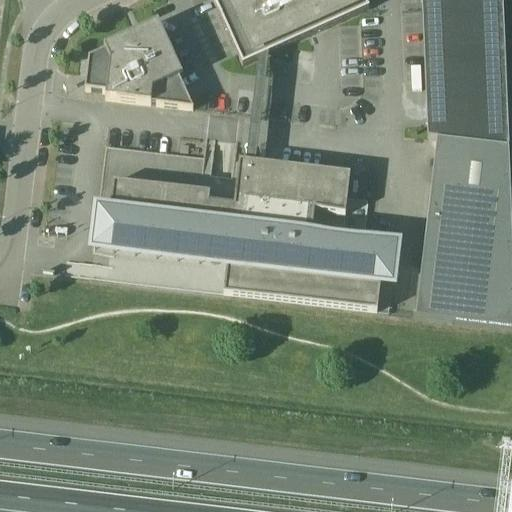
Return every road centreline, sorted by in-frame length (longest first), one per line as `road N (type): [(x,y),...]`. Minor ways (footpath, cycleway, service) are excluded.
road 1 (motorway): [(511,505),(0,445)]
road 2 (unclassified): [(86,0),(53,20),(36,54),(12,240),(0,267)]
road 3 (motorway): [(0,495),(137,511)]
